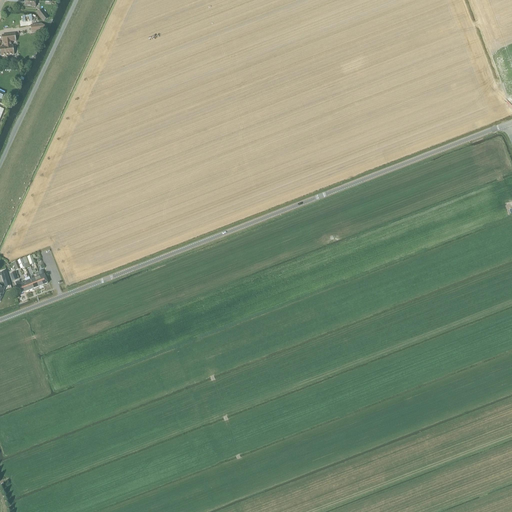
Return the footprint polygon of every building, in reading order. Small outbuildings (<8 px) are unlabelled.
[(37,13),(40,17),(44,22),(48,19),(42,10),(37,13)] [(42,24),(30,25),(31,34),(46,32),(46,27),(42,24)] [(12,46),(11,42),(16,42),(15,34),(2,36),(3,43),(4,43),(5,47),(0,48),(1,52),(0,52),(0,55),(1,55),(1,57),(6,56),(6,57),(9,56),(14,55),(14,54),(15,54),(14,51),(13,46),(12,46)] [(26,268),(31,266),(30,265),(28,257),(22,259),(26,267),(26,268)] [(16,271),(21,269),(18,261),(13,263),(16,271)] [(0,273),(4,286),(5,287),(11,285),(6,271),(0,273)] [(40,277),(43,285),(48,283),(44,273),(42,274),(42,276),(40,277)] [(38,278),(36,274),(34,275),(39,287),(43,285),(40,277),(38,278)] [(34,289),(39,287),(34,275),(31,276),(32,280),(31,280),(34,289)] [(29,291),(34,289),(31,280),(26,282),(29,291)] [(25,293),(29,291),(26,282),(21,284),(25,293)] [(20,295),(25,293),(21,284),(17,286),(20,295)]
